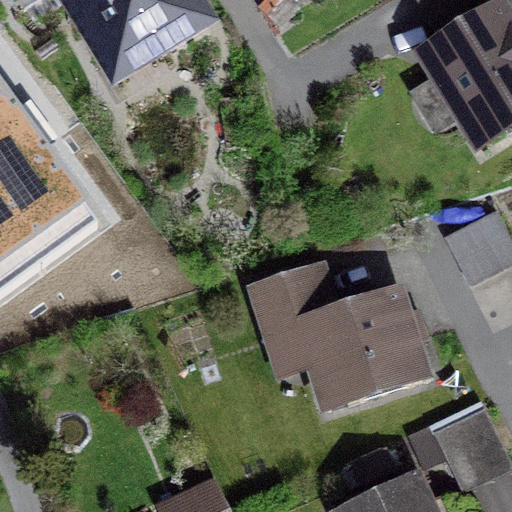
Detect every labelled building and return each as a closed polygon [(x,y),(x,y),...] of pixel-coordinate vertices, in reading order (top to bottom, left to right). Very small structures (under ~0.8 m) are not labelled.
[(200,0),(13,0),(22,14),(45,0),(51,0),(111,95),(218,29),(200,0)] [(511,126),(511,43),(494,13),(406,65),(461,157),(511,126)] [(0,295),(96,228),(0,91),(0,295)] [(511,256),(494,218),(449,239),(469,282),(511,261),(511,256)] [(321,274),(245,299),(274,388),(304,378),(318,419),(418,387),(389,300),(335,318),(321,274)] [(504,478),(476,417),(430,438),(458,500),(504,478)] [(425,511),(413,485),(350,511),(425,511)] [(215,511),(208,494),(165,511),(215,511)]
